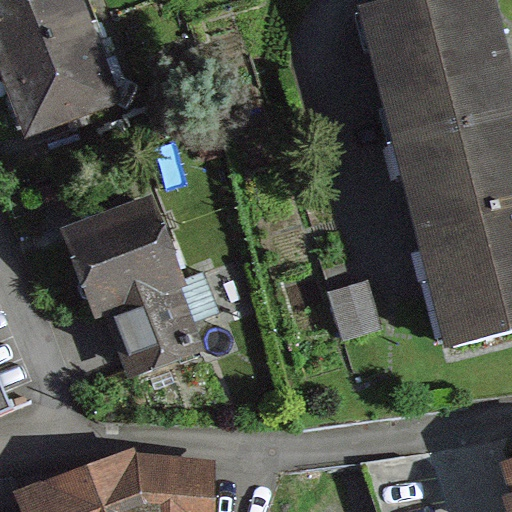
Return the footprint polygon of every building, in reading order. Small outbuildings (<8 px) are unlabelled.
[(116,106),(75,0),(0,0),(0,67),(27,140),(116,106)] [(511,166),(511,116),(484,0),(480,0),(361,28),(400,192),(511,166)] [(511,339),(511,166),(400,192),(439,357),(511,339)] [(152,204),(59,234),(85,318),(114,309),(132,367),(197,346),(152,204)] [(209,511),(211,477),(127,468),(123,457),(16,495),(21,511),(209,511)]
